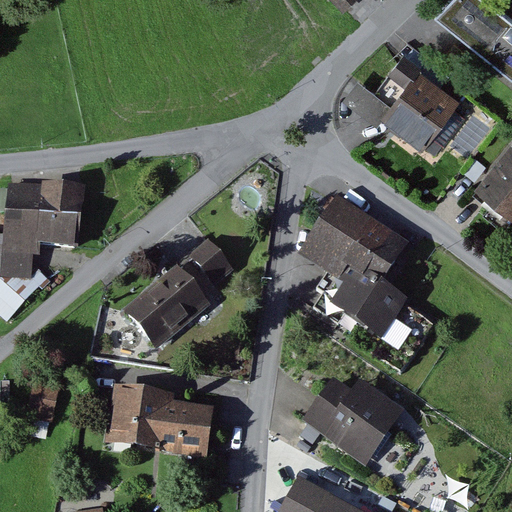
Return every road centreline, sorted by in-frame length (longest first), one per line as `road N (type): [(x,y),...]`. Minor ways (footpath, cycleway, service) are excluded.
road 1 (residential): [(261,511),(266,383),(295,168),(287,118)]
road 2 (residential): [(287,118),(0,356)]
road 3 (residential): [(287,118),(199,143),(0,165)]
road 4 (residential): [(287,118),(511,277)]
road 5 (residential): [(411,0),(287,118)]
